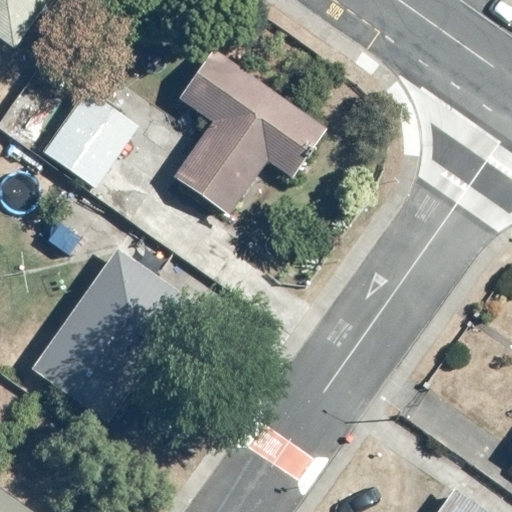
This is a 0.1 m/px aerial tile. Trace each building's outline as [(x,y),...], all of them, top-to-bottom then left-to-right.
[(0,0),(0,38),(15,49),(49,0),(0,0)] [(214,121),(175,177),(231,215),(268,163),(292,180),(328,129),(215,50),(181,98),(214,121)] [(138,128),(82,90),(40,153),(96,191),(138,128)] [(118,247),(33,368),(108,420),(192,298),(118,247)] [(0,511),(33,511),(0,488),(0,474),(1,473),(0,472),(0,511)] [(493,511),(456,486),(437,511),(493,511)]
